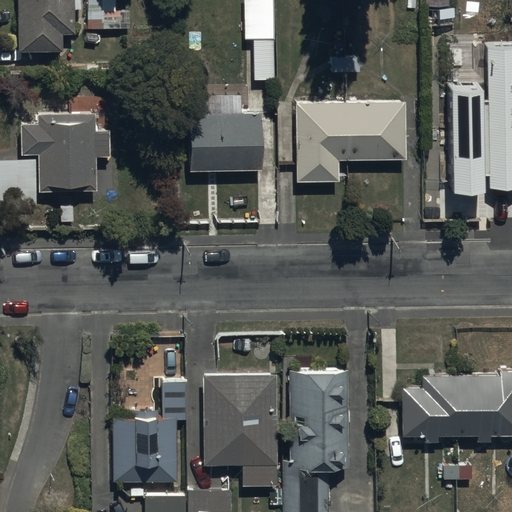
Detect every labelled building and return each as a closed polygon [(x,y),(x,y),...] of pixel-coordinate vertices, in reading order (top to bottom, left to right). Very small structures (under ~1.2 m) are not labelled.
[(14,0),(16,51),(60,50),(59,35),(72,35),(72,10),(78,10),(77,0),(14,0)] [(114,0),(83,0),(84,29),(128,28),(128,8),(115,9),(114,0)] [(272,80),(270,0),(245,0),(246,40),(251,40),(251,81),(272,80)] [(486,84),(447,84),(448,187),(511,185),(511,41),(485,42),(486,84)] [(402,161),(402,103),(293,102),(293,182),(336,182),(336,161),(402,161)] [(94,192),(94,157),(107,157),(108,130),(92,130),(92,114),(34,113),(34,123),(18,123),(17,155),(36,155),(36,191),(94,192)] [(257,113),(186,114),(186,171),(258,171),(257,113)] [(0,205),(33,205),(33,159),(0,158),(0,205)] [(345,368),(286,369),(286,459),(280,459),(280,511),(328,511),(328,471),(346,470),(345,368)] [(474,374),(418,374),(418,387),(399,387),(399,438),(424,438),(424,442),(437,442),(436,437),(475,437),(475,443),(489,443),(489,437),(511,436),(511,371),(474,371),(474,374)] [(274,486),(274,374),(201,374),(201,466),(240,466),(240,486),(274,486)] [(173,481),(174,419),(184,419),(184,378),(159,378),(159,409),(128,409),(128,419),(111,419),(110,481),(173,481)] [(229,511),(230,491),(187,490),(186,511),(229,511)] [(182,511),(183,492),(141,493),(141,511),(182,511)]
